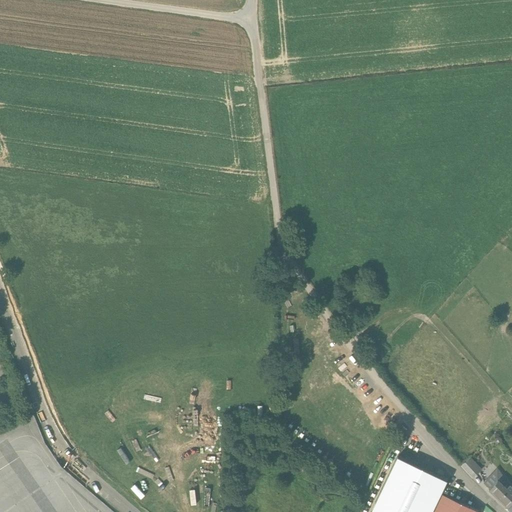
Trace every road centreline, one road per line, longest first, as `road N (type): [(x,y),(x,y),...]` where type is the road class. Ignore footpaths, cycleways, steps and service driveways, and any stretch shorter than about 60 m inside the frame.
road 1 (unclassified): [(505,511),(360,354),(291,256),(250,0)]
road 2 (tertiary): [(0,295),(60,448),(129,511)]
road 3 (track): [(80,0),(250,22)]
